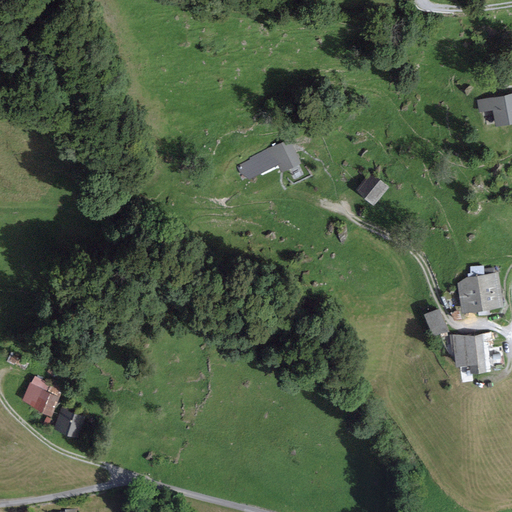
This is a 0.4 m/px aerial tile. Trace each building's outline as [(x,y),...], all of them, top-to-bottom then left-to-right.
[(511,94),(479,101),(480,108),(495,105),(498,121),(511,118),(511,94)] [(277,154),(284,167),(299,158),(287,137),(282,140),(284,144),(271,151),(274,155),(277,154)] [(251,175),(259,170),(260,167),(271,161),(264,150),(251,157),(252,159),(239,167),(242,173),(251,175)] [(373,171),(358,186),(374,201),(388,186),(373,171)] [(462,293),(464,308),(489,304),(484,276),(483,269),(483,265),(472,266),(473,273),(469,274),(470,277),(466,278),(467,280),(460,281),(462,291),(462,293)] [(496,284),(494,267),(483,269),(484,276),(489,304),(499,302),(497,288),(500,287),(500,284),(496,284)] [(434,333),(447,328),(439,308),(426,313),(434,333)] [(490,366),(489,357),(485,358),(483,342),(491,341),(490,333),(468,336),(469,341),(456,343),(458,362),(472,360),(473,369),(490,366)] [(52,405),(56,394),(58,394),(65,377),(54,373),(51,380),(34,373),(26,395),(52,405)] [(64,402),(57,422),(78,429),(84,413),(68,407),(69,404),(64,402)]
